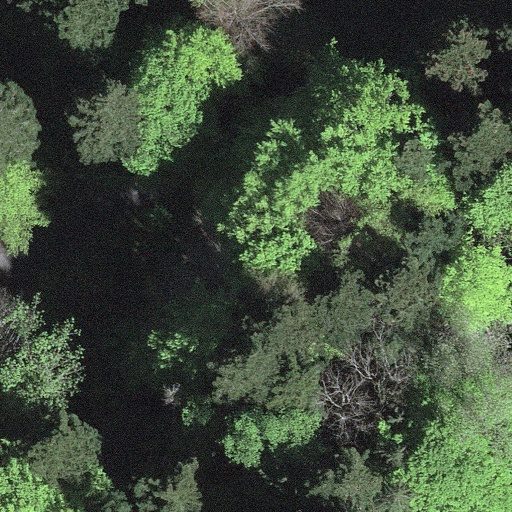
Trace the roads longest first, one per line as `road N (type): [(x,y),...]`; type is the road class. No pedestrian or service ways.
road 1 (track): [(445,0),(422,47),(151,387),(66,511)]
road 2 (track): [(404,0),(0,288)]
